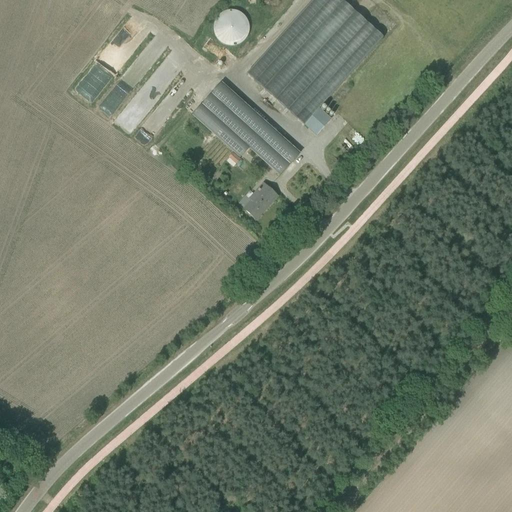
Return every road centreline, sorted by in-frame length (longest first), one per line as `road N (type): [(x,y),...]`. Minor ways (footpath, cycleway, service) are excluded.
road 1 (tertiary): [(21,511),(85,442),(284,270),(511,24)]
road 2 (track): [(338,511),(511,311)]
